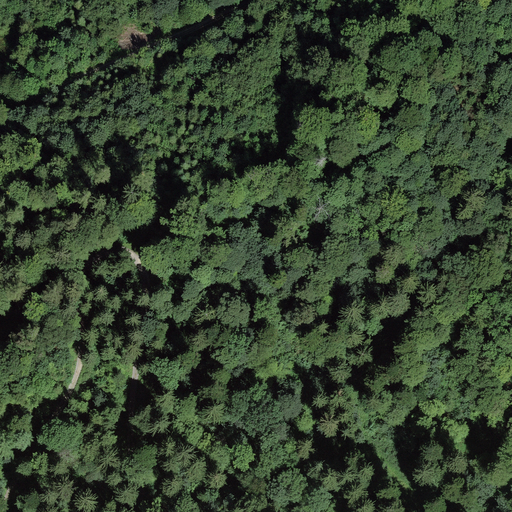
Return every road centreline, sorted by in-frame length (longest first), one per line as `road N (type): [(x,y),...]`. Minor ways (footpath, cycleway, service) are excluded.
road 1 (track): [(0,511),(64,381),(88,302),(105,279),(125,276),(138,285),(142,307),(131,429),(146,511)]
road 2 (track): [(441,511),(396,481),(369,445),(355,412),(355,381),(391,317),(472,233)]
road 3 (track): [(0,136),(68,88),(251,0)]
